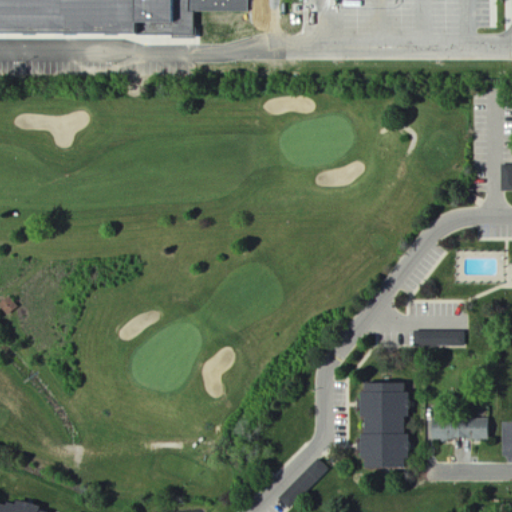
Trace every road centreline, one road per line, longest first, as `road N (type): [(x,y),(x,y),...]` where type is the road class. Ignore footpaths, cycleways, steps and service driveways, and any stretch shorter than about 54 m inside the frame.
road 1 (residential): [(511,216),(455,220),(439,230),(330,369),(326,442),(256,511)]
road 2 (residential): [(496,216),(496,92)]
